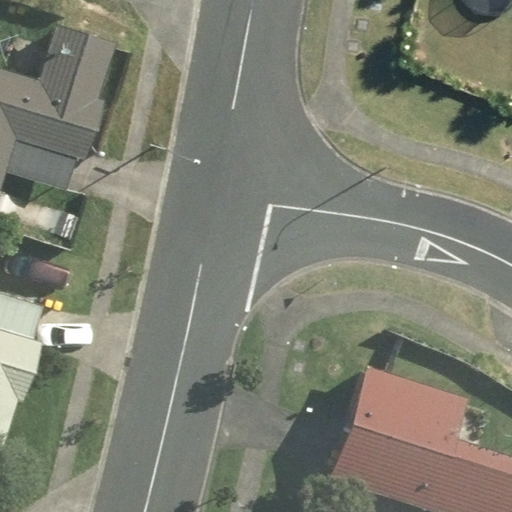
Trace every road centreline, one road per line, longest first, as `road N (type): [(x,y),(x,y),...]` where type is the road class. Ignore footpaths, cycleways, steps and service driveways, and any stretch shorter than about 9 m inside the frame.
road 1 (residential): [(137,511),(226,198)]
road 2 (residential): [(511,265),(471,241),(348,212),(226,198)]
road 3 (residential): [(226,198),(252,0)]
